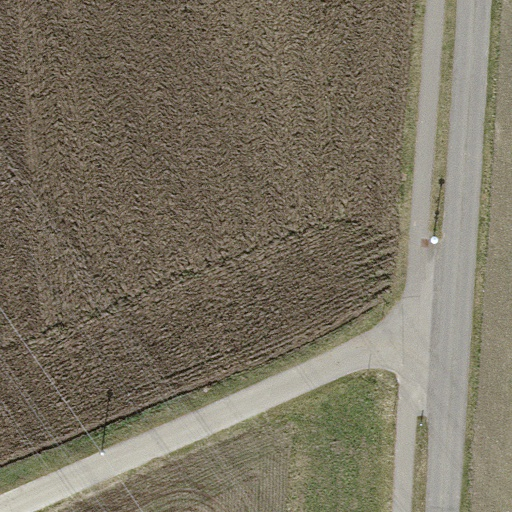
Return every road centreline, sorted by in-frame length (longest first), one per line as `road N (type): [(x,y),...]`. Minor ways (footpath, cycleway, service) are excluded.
road 1 (unclassified): [(445,511),(475,0)]
road 2 (track): [(11,511),(458,315)]
